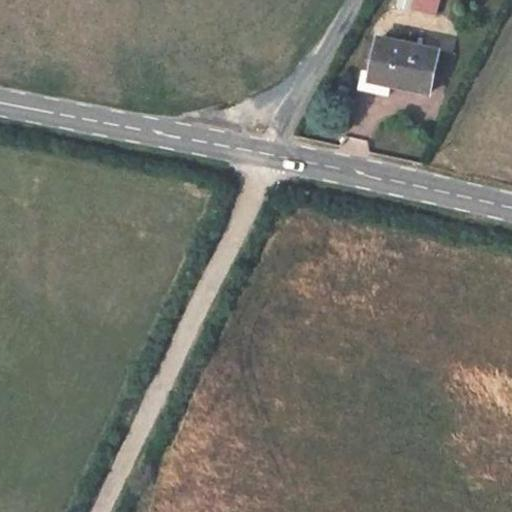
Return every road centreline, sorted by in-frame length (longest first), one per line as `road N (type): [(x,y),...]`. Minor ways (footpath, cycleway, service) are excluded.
road 1 (residential): [(103,511),(275,154)]
road 2 (secondary): [(0,103),(275,154)]
road 3 (secondary): [(275,154),(511,210)]
road 4 (unclassified): [(352,0),(275,154)]
